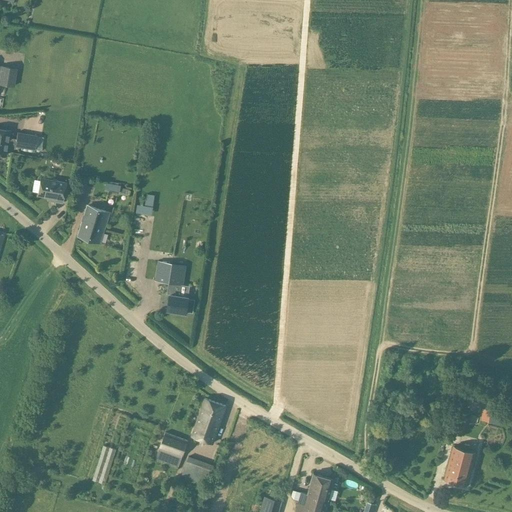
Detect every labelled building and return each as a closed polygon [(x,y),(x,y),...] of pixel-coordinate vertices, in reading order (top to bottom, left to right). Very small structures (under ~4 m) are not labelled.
[(0,83),(14,86),(17,68),(0,65),(0,67),(0,83)] [(9,130),(0,128),(0,154),(5,155),(7,143),(15,144),(15,146),(34,149),(37,135),(17,132),(16,139),(8,138),(9,130)] [(52,197),(51,200),(62,202),(65,182),(40,178),(37,195),(52,197)] [(81,178),(76,193),(82,195),(87,179),(81,178)] [(106,182),(105,189),(107,189),(108,189),(120,192),(121,185),(106,182)] [(88,205),(79,236),(100,242),(109,212),(88,205)] [(158,261),(155,280),(169,282),(167,294),(170,294),(168,310),(178,311),(177,313),(184,314),(185,312),(186,313),(186,311),(193,312),(195,299),(188,298),(188,297),(180,296),(182,284),(183,284),(186,265),(158,261)] [(506,392),(487,389),(483,421),(501,424),(506,392)] [(205,398),(192,435),(212,443),(226,405),(205,398)] [(178,468),(188,440),(166,432),(155,460),(178,468)] [(91,480),(104,484),(116,448),(103,444),(91,480)] [(454,446),(444,479),(467,485),(476,452),(454,446)] [(214,465),(189,456),(181,476),(198,482),(199,479),(208,482),(214,465)] [(302,492),(299,501),(295,511),(324,511),(328,500),(329,500),(329,499),(335,500),(338,491),(332,489),(334,479),(314,473),(308,494),(302,492)] [(269,498),(265,497),(260,511),(278,511),(282,501),(278,500),(280,493),(271,491),(269,498)] [(367,501),(363,511),(372,511),(375,504),(367,501)]
